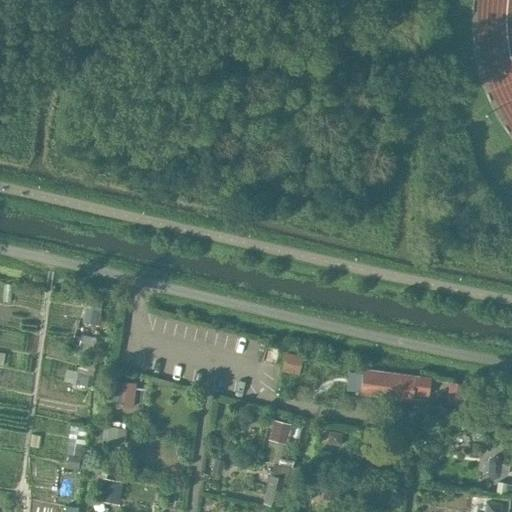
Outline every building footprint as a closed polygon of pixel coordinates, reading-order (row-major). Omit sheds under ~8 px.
[(301,357),(285,354),(282,370),(298,373),(301,357)] [(360,394),(411,401),(412,393),(428,395),(430,379),(363,370),(360,394)] [(135,384),(115,381),(112,404),(132,407),(135,384)] [(450,383),(448,403),(459,404),(462,384),(450,383)] [(496,394),(494,404),(508,407),(510,397),(496,394)] [(274,419),(269,439),(285,443),(290,423),(274,419)] [(109,425),(107,443),(124,445),(126,427),(109,425)] [(270,475),(263,502),(277,506),(285,479),(270,475)] [(105,478),(100,500),(116,504),(121,482),(105,478)] [(324,480),(323,500),(336,501),(338,481),(324,480)] [(478,502),(478,511),(498,511),(499,503),(478,502)]
